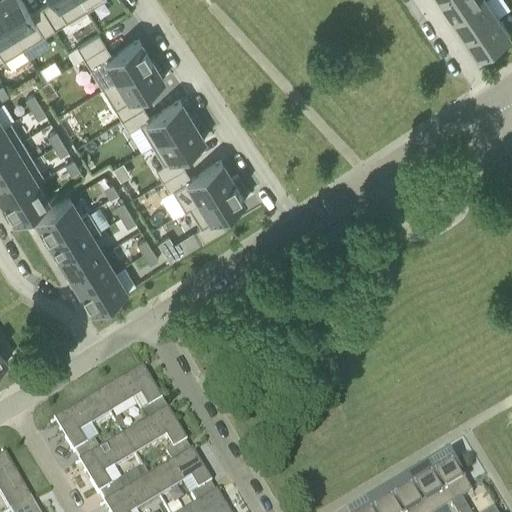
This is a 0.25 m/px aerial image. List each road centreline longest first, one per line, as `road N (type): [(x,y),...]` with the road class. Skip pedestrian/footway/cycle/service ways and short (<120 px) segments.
road 1 (residential): [(292,222),(143,0)]
road 2 (residential): [(292,222),(487,99)]
road 3 (residential): [(151,319),(264,511)]
road 4 (residential): [(151,319),(292,222)]
road 5 (residential): [(0,254),(13,276),(75,324),(91,357)]
road 6 (residential): [(74,511),(12,405)]
